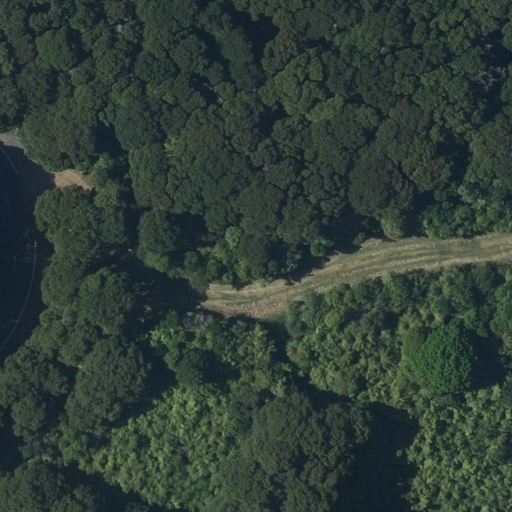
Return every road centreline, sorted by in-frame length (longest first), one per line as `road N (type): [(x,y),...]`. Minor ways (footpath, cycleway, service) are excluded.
road 1 (track): [(15,244),(96,255),(153,285),(511,226)]
road 2 (tertiary): [(0,191),(15,244),(0,307)]
